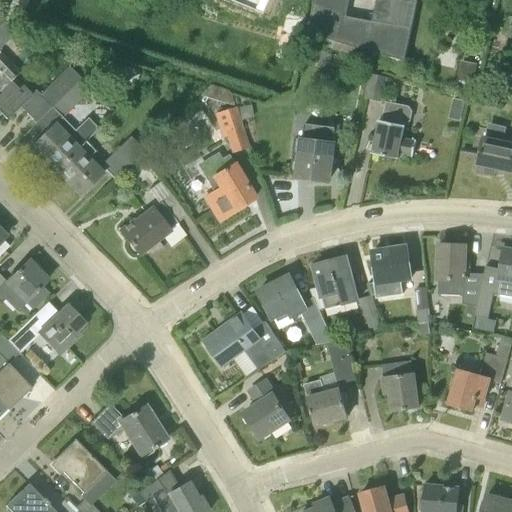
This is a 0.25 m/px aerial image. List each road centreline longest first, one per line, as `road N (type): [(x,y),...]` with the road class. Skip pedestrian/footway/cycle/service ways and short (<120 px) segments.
road 1 (residential): [(147,330),(217,283),(332,230),(406,217),(511,221)]
road 2 (residential): [(511,462),(418,440),(241,487)]
road 3 (residential): [(147,330),(0,178)]
road 4 (residential): [(0,462),(82,380),(147,330)]
road 5 (residential): [(241,487),(147,330)]
